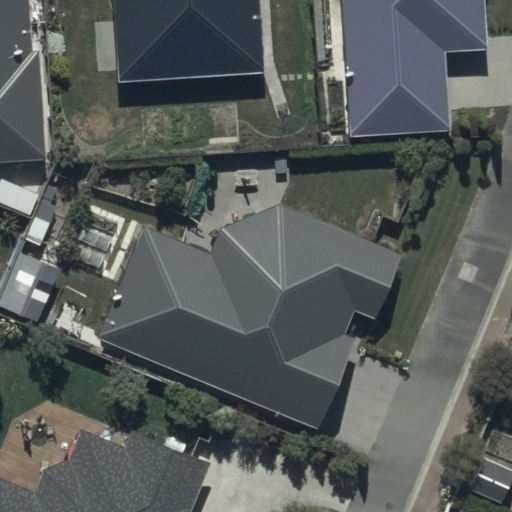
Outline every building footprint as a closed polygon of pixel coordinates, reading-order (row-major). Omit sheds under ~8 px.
[(0,0),(0,152),(40,151),(37,44),(29,44),(26,0),(0,0)] [(108,0),(112,71),(258,64),(254,0),(108,0)] [(339,0),(347,124),(447,118),(442,36),(483,34),(481,0),(339,0)] [(143,213),(93,328),(312,418),(349,326),(341,323),(350,301),(370,310),(397,243),(275,193),(216,218),(208,242),(143,213)] [(58,262),(17,245),(0,285),(0,302),(35,317),(58,262)] [(0,467),(0,511),(188,511),(192,502),(188,501),(207,453),(128,421),(123,435),(79,417),(67,447),(39,457),(32,481),(0,467)]
